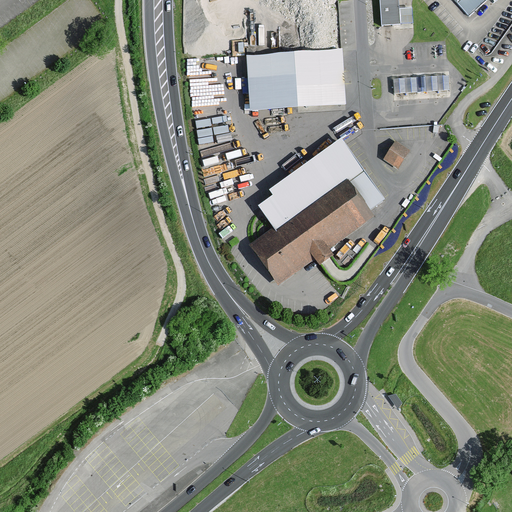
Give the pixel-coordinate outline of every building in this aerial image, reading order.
[(401,24),(398,0),(379,0),(382,26),(388,25),(401,24)] [(490,0),(451,0),(468,19),(490,0)] [(345,106),(341,53),(245,61),(249,113),(345,106)] [(399,79),(393,79),(394,95),(400,95),(412,94),(432,93),(444,92),(450,92),(449,76),(443,76),(431,77),(411,78),(399,79)] [(384,203),(339,142),(268,194),(271,199),(257,209),(274,232),(249,250),(278,289),(315,262),(319,268),(333,259),(329,253),(375,219),(370,213),(384,203)] [(410,153),(395,144),(383,163),(398,172),(410,153)] [(396,394),(388,396),(398,409),(402,403),(396,394)]
